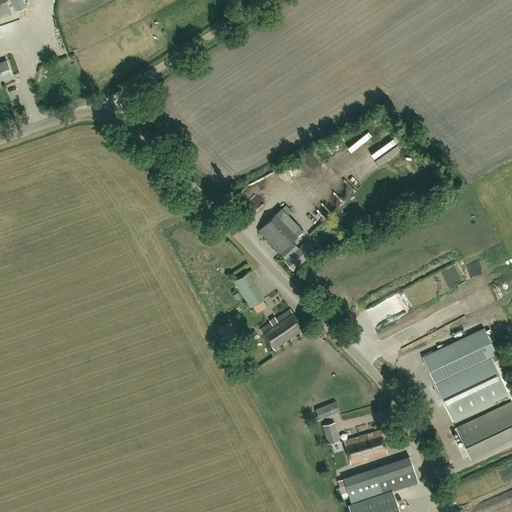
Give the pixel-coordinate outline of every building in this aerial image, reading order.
[(0,0),(0,17),(12,13),(7,0),(0,0)] [(12,0),(17,11),(25,8),(22,0),(12,0)] [(7,60),(0,62),(0,79),(12,75),(7,60)] [(370,135),(375,130),(369,124),(364,128),(370,135)] [(307,173),(322,165),(314,151),(299,159),(307,173)] [(295,159),(288,163),(295,175),(301,171),(295,159)] [(295,214),(288,207),(284,210),(282,208),(258,231),(279,253),(285,260),(284,261),(293,271),(315,251),(306,241),(299,248),(293,241),(303,231),(298,226),(301,223),(298,220),(295,223),(291,218),(295,214)] [(357,267),(344,272),(346,278),(359,273),(357,267)] [(251,308),(264,300),(247,273),(234,281),(251,308)] [(274,350),(304,329),(290,309),(260,329),(274,350)] [(257,330),(250,334),(254,341),(261,337),(257,330)] [(452,421),(509,394),(479,331),(423,358),(452,421)] [(319,419),(339,411),(335,401),(315,409),(319,419)] [(470,458),(511,438),(511,401),(456,428),(470,458)] [(327,444),(340,440),(335,422),(322,425),(327,444)] [(350,464),(387,453),(380,430),(344,440),(350,464)] [(410,456),(343,478),(351,503),(348,504),(351,511),(399,511),(392,490),(418,481),(410,456)] [(498,486),(511,478),(511,467),(493,477),(498,486)] [(511,495),(498,501),(501,511),(511,507),(511,506),(511,495)]
